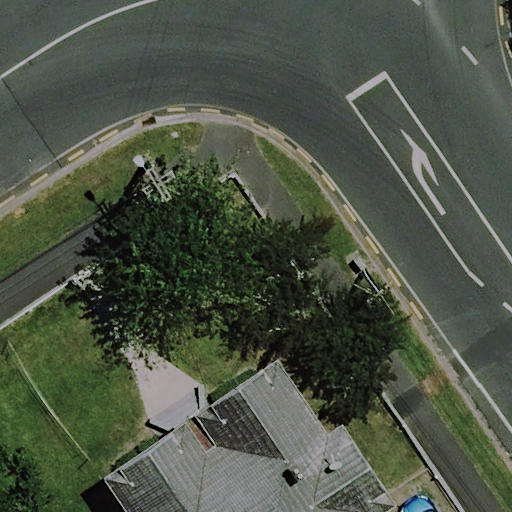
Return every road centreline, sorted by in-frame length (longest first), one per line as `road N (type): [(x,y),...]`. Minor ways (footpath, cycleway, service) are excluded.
road 1 (residential): [(322,16),(388,80),(511,266)]
road 2 (residential): [(0,80),(88,20),(171,0)]
